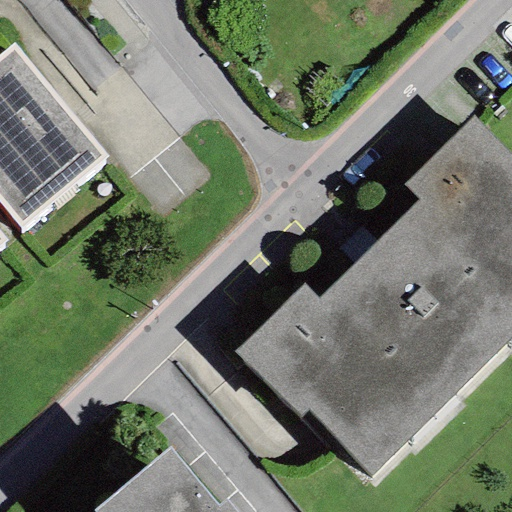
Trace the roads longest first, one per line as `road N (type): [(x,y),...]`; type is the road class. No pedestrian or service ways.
road 1 (residential): [(295,194),(0,478)]
road 2 (residential): [(492,0),(295,194)]
road 3 (residential): [(138,0),(295,194)]
